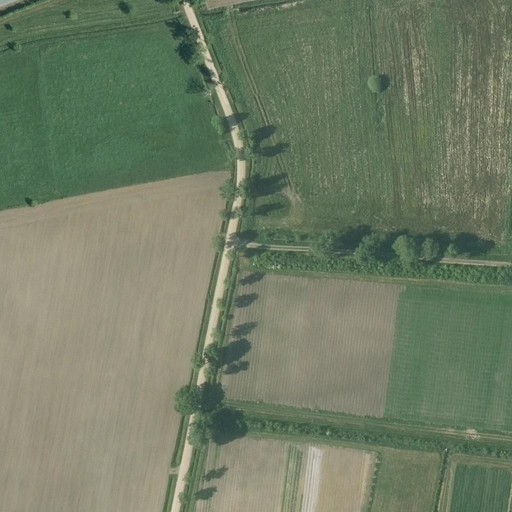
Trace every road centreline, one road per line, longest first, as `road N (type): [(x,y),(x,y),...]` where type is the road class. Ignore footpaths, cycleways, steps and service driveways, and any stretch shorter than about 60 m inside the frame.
road 1 (track): [(511,438),(196,400)]
road 2 (track): [(228,245),(511,263)]
road 3 (track): [(173,511),(228,245)]
road 4 (track): [(228,245),(237,145),(187,10)]
